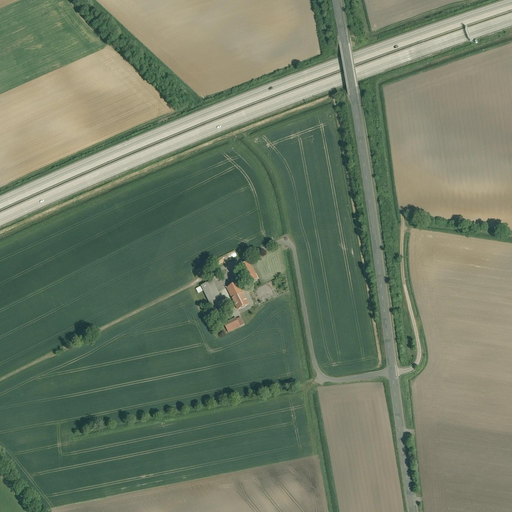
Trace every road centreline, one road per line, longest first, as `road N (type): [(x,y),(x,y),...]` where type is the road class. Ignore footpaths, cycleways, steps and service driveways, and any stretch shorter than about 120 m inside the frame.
road 1 (motorway): [(0,220),(272,105),(511,20)]
road 2 (motorway): [(511,4),(266,90),(0,203)]
road 3 (tertiary): [(335,0),(412,511)]
road 4 (unknown): [(0,373),(166,288)]
road 5 (track): [(391,374),(409,371),(420,354),(401,263),(403,227)]
